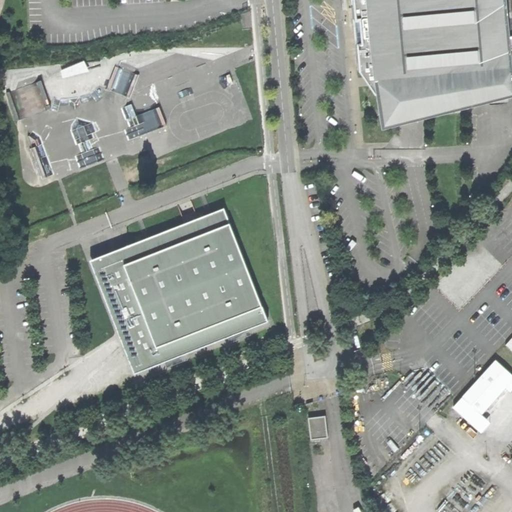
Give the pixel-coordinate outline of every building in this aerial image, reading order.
[(376,95),(386,94),(409,106),(424,110),(427,110),(429,110),(429,109),(467,106),(468,106),(471,106),(484,100),(506,83),(511,82),(511,81),(509,82),(507,63),(511,63),(510,48),(509,49),(505,0),(350,0),(351,2),(357,67),(370,86),(376,95)] [(84,61),(61,71),(63,78),(89,71),(84,61)] [(161,106),(134,117),(136,125),(126,129),(130,139),(168,123),(161,106)] [(160,356),(163,362),(268,321),(224,208),(132,244),(119,249),(119,251),(97,260),(138,365),(160,356)] [(134,373),(163,362),(160,356),(138,365),(97,260),(119,251),(119,249),(90,261),(118,333),(134,373)] [(511,373),(497,360),(453,408),(483,435),(493,423),(484,414),(507,389),(511,393),(511,373)] [(325,416),(308,418),(311,440),(328,438),(325,416)]
